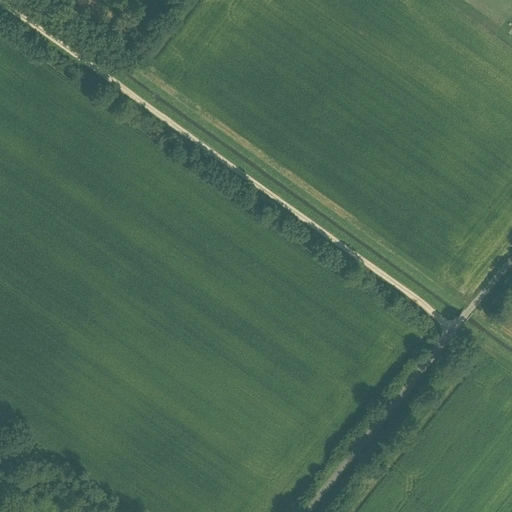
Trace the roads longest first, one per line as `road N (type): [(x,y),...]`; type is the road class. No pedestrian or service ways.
road 1 (track): [(0,4),(455,329)]
road 2 (unclassified): [(304,511),(511,258)]
